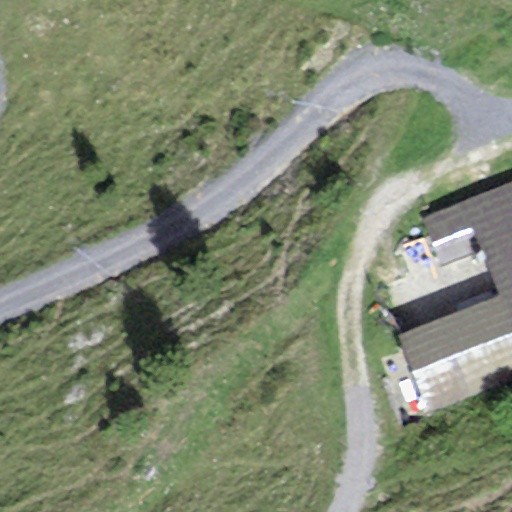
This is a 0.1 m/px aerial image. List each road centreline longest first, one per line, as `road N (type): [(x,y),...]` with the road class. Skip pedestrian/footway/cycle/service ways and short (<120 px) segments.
road 1 (track): [(0,297),(170,232),(235,186),(342,84),(365,74),(395,70),(444,81),(484,126)]
road 2 (track): [(344,511),(359,460),(350,310),(358,257),(392,196),(472,149),(484,126)]
